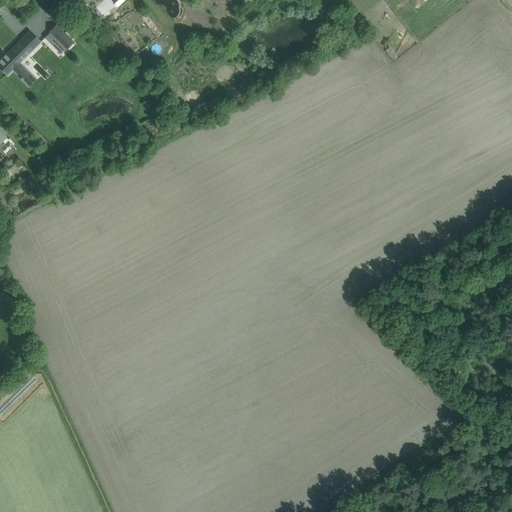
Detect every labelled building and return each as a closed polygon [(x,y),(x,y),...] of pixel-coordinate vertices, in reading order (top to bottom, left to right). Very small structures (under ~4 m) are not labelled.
[(78,0),(71,6),(78,14),(87,6),(82,0),(78,0)] [(58,25),(57,24),(44,38),(53,46),(58,41),(65,48),(60,53),(60,54),(73,41),(57,26),(58,25)] [(79,43),(99,63),(106,57),(86,36),(79,43)] [(0,67),(8,75),(13,70),(20,78),(20,79),(21,81),(22,80),(28,86),(29,85),(25,81),(32,74),(20,63),(32,51),(30,49),(30,48),(29,49),(21,40),(21,39),(6,54),(5,53),(5,54),(5,55),(3,57),(3,56),(2,56),(3,57),(1,59),(1,58),(0,58),(1,59),(0,59),(0,67)] [(390,48),(386,51),(393,60),(397,57),(390,48)] [(125,51),(119,56),(123,62),(130,57),(125,51)] [(379,511),(377,502),(364,506),(365,511),(379,511)]
